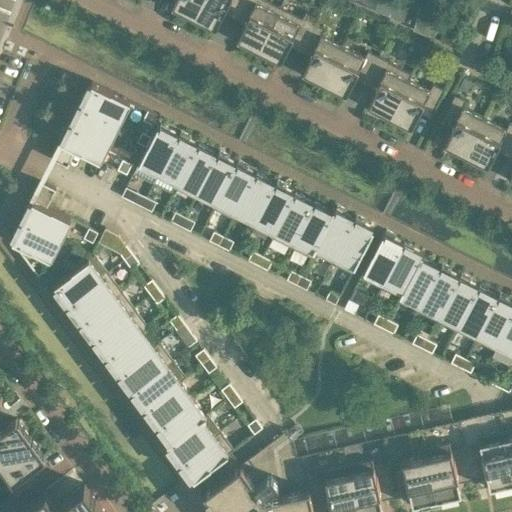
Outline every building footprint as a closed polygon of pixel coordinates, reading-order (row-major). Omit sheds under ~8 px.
[(173,0),(171,3),(174,5),(174,6),(192,15),(192,14),(193,15),(200,0),(173,0)] [(200,0),(193,15),(195,15),(194,16),(212,25),(213,24),(216,26),(224,10),(234,15),(241,0),(200,0)] [(280,5),(270,0),(241,0),(234,15),(245,20),(237,36),(240,38),(239,39),(257,48),(257,47),(259,48),(280,5)] [(376,0),(357,0),(357,2),(373,9),(376,0)] [(389,0),(376,0),(373,9),(388,15),(393,2),(389,0)] [(393,2),(388,15),(402,21),(408,8),(393,2)] [(280,5),(259,48),(260,48),(260,49),(277,58),(278,57),(281,59),(291,39),(301,44),(313,22),(316,16),(305,10),(302,16),(280,5)] [(422,33),(426,20),(417,17),(413,29),(422,33)] [(426,20),(422,33),(429,35),(434,23),(426,20)] [(324,27),(313,22),(301,44),(312,50),(302,70),(305,71),(304,72),(322,81),(323,80),(324,81),(343,44),(321,33),(324,27)] [(455,32),(443,28),(439,40),(450,44),(455,32)] [(343,44),(324,81),(325,82),(343,91),(346,92),(356,72),(367,78),(378,55),(368,49),(365,55),(343,44)] [(378,55),(367,78),(377,83),(367,103),(370,104),(370,105),(387,114),(388,113),(389,114),(411,71),(378,55)] [(444,88),(411,71),(389,114),(391,115),(390,115),(408,124),(411,125),(421,105),(432,111),(444,88)] [(464,77),(459,86),(469,91),(474,82),(464,77)] [(118,121),(130,99),(92,80),(81,102),(118,121)] [(488,109),(454,93),(443,116),(454,122),(444,141),(447,143),(446,144),(464,153),(464,152),(466,153),(488,109)] [(81,102),(71,121),(109,140),(118,121),(81,102)] [(144,118),(152,122),(157,111),(149,108),(144,118)] [(511,120),(488,109),(466,153),(467,153),(467,154),(484,163),(485,162),(488,164),(496,148),(507,153),(511,142),(511,120)] [(109,140),(71,121),(53,158),(67,165),(76,147),(100,159),(109,140)] [(159,170),(178,132),(169,128),(170,127),(160,123),(158,122),(139,160),(159,170)] [(143,130),(138,140),(146,144),(151,134),(143,130)] [(179,133),(178,132),(159,170),(178,180),(197,142),(188,138),(190,135),(181,130),(179,133)] [(199,143),(197,142),(178,180),(175,187),(194,196),(197,190),(217,152),(208,147),(199,142),(199,143)] [(217,152),(197,190),(217,200),(236,162),(227,157),(229,154),(219,150),(218,153),(217,152)] [(118,167),(127,171),(132,161),(124,156),(118,167)] [(237,162),(236,162),(217,200),(213,206),(233,216),(236,209),(255,171),(246,167),(248,164),(239,159),(237,162)] [(255,171),(236,209),(255,219),(274,181),(266,177),(266,176),(257,171),(256,172),(255,171)] [(276,182),(274,181),(255,219),(274,229),(294,191),(285,186),(286,183),(277,179),(276,182)] [(41,180),(22,218),(60,237),(70,217),(47,205),(56,187),(41,180)] [(142,204),(146,195),(137,190),(132,199),(142,204)] [(295,192),(294,191),(274,229),(271,235),(290,245),(294,239),(313,201),(304,196),(295,191),(295,192)] [(156,200),(146,195),(142,204),(151,209),(156,200)] [(332,211),(331,210),(323,206),(324,205),(314,201),(313,201),(294,239),(290,245),(311,255),(313,251),(316,245),(316,243),(332,211)] [(333,206),(331,210),(332,211),(316,243),(316,245),(313,251),(331,261),(334,254),(354,216),(345,212),(346,209),(337,204),(335,207),(333,206)] [(180,223),(185,214),(175,209),(170,218),(180,223)] [(185,214),(180,223),(190,228),(195,219),(185,214)] [(355,217),(354,216),(334,254),(331,261),(351,271),(354,264),(374,226),(364,221),(366,218),(356,214),(355,217)] [(22,218),(12,238),(23,244),(20,249),(38,273),(45,268),(60,237),(22,218)] [(93,241),(98,231),(89,226),(84,236),(93,241)] [(219,243),(223,234),(214,229),(209,238),(219,243)] [(385,232),(383,231),(360,275),(381,286),(384,279),(384,278),(403,241),(394,237),(395,233),(386,229),(385,232)] [(233,239),(223,234),(219,243),(229,248),(233,239)] [(404,242),(403,241),(384,278),(384,279),(402,288),(403,288),(419,256),(421,255),(423,251),(413,246),(404,241),(404,242)] [(126,243),(122,246),(118,249),(124,258),(133,252),(126,243)] [(257,263),(262,254),(252,249),(247,258),(257,263)] [(68,300),(108,270),(94,252),(55,282),(61,291),(68,300)] [(131,267),(138,262),(139,261),(133,252),(124,258),(131,267)] [(272,259),(262,254),(257,263),(267,268),(272,259)] [(403,288),(402,288),(400,292),(419,302),(420,302),(439,265),(430,260),(431,259),(421,255),(419,256),(403,288)] [(420,302),(419,302),(416,309),(436,319),(458,274),(450,270),(451,267),(442,262),(440,265),(439,265),(420,302)] [(296,282),(301,273),(291,268),(286,277),(296,282)] [(108,270),(68,300),(74,308),(71,310),(77,318),(80,316),(121,287),(108,270)] [(460,275),(458,274),(436,319),(455,328),(478,284),(469,280),(470,277),(461,272),(460,275)] [(310,278),(301,273),(296,282),(306,287),(310,278)] [(151,293),(159,286),(152,278),(144,284),(151,293)] [(478,284),(455,328),(475,338),(497,294),(488,289),(489,289),(479,284),(479,285),(478,284)] [(159,286),(151,293),(157,301),(166,295),(159,286)] [(121,287),(80,316),(87,325),(84,327),(90,335),(93,333),(94,334),(134,305),(121,287)] [(330,288),(325,297),(335,302),(340,293),(330,288)] [(498,294),(497,294),(475,338),(495,348),(498,342),(498,341),(511,312),(511,301),(507,299),(509,296),(500,291),(498,294)] [(344,307),(354,312),(359,302),(349,297),(344,307)] [(134,305),(94,334),(100,342),(99,343),(105,351),(106,351),(107,352),(147,322),(134,305)] [(184,321),(178,312),(169,318),(176,327),(184,321)] [(384,327),(388,317),(378,312),(374,322),(384,327)] [(511,312),(498,341),(498,342),(511,349),(511,312)] [(388,317),(384,327),(393,332),(398,322),(388,317)] [(184,321),(176,327),(183,336),(191,330),(184,321)] [(147,322),(107,352),(113,360),(110,362),(116,370),(119,368),(120,369),(153,344),(153,343),(146,333),(152,329),(147,322)] [(422,346),(427,337),(417,332),(412,341),(422,346)] [(437,342),(427,337),(422,346),(432,351),(437,342)] [(159,339),(153,343),(153,344),(120,369),(126,377),(123,379),(129,387),(132,385),(133,386),(172,357),(159,339)] [(202,362),(210,356),(204,347),(195,353),(202,362)] [(461,366),(465,356),(456,351),(451,361),(461,366)] [(217,364),(210,356),(202,362),(208,371),(217,364)] [(465,356),(461,366),(470,371),(475,361),(465,356)] [(186,375),(172,357),(133,386),(138,394),(136,396),(142,405),(145,403),(145,404),(179,379),(180,379),(186,375)] [(499,385),(504,376),(494,371),(489,380),(499,385)] [(511,380),(504,376),(499,385),(509,390),(511,384),(511,380)] [(179,379),(145,404),(151,412),(149,414),(155,422),(158,420),(158,421),(192,396),(180,379),(179,379)] [(228,397),(236,390),(229,381),(221,388),(228,397)] [(242,399),(236,390),(228,397),(234,405),(242,399)] [(192,396),(158,421),(164,429),(170,438),(172,438),(201,416),(202,417),(206,414),(205,412),(192,396)] [(172,438),(170,438),(167,440),(173,449),(171,451),(177,460),(180,457),(180,458),(214,434),(214,432),(220,428),(207,411),(205,412),(206,414),(202,417),(201,416),(172,438)] [(255,416),(251,419),(247,422),(254,432),(262,426),(255,416)] [(0,460),(31,437),(16,417),(0,429),(0,460)] [(214,432),(214,434),(180,458),(186,466),(186,467),(192,475),(193,475),(194,477),(234,447),(220,428),(214,432)] [(485,464),(471,467),(473,478),(487,475),(490,484),(497,483),(499,492),(511,489),(511,470),(504,434),(479,440),(485,464)] [(31,437),(0,460),(0,476),(14,495),(35,480),(28,470),(45,457),(31,437)] [(473,478),(471,467),(457,470),(451,446),(427,452),(439,505),(456,502),(454,492),(461,491),(459,481),(473,478)] [(439,505),(427,452),(402,457),(407,481),(393,484),(396,495),(410,492),(412,502),(419,500),(421,509),(439,505)] [(314,511),(313,502),(309,486),(266,495),(241,462),(203,489),(220,511),(314,511)] [(396,495),(393,484),(379,487),(374,463),(349,469),(359,511),(377,511),(377,509),(384,508),(381,498),(396,495)] [(72,468),(16,510),(16,511),(106,511),(84,482),(84,483),(72,468)] [(359,511),(349,469),(325,474),(330,498),(313,502),(314,511),(319,511),(333,509),(333,511),(359,511)]
